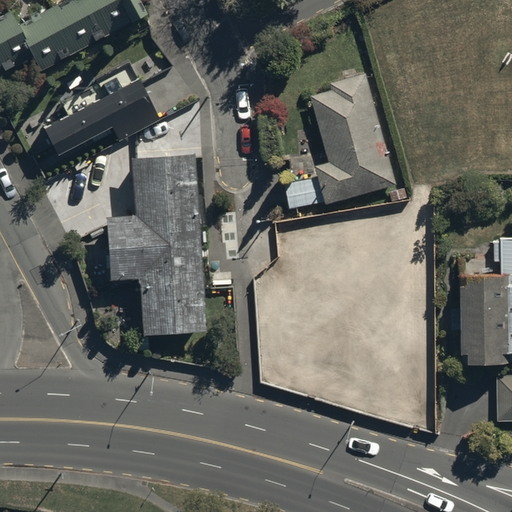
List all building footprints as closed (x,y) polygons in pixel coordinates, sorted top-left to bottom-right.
[(8,8),(0,12),(0,75),(33,57),(41,71),(128,21),(129,23),(145,13),(137,0),(63,0),(18,26),(8,8)] [(399,17),(400,21),(378,28),(400,113),(462,97),(438,7),(399,17)] [(67,114),(43,127),(57,154),(111,125),(119,141),(158,119),(127,61),(94,79),(102,96),(97,99),(91,86),(61,102),(67,114)] [(309,95),(327,161),(314,166),(316,177),(285,182),(288,208),(323,204),(397,181),(364,72),(328,83),(330,89),(309,95)] [(193,153),(129,156),(132,214),(104,216),(108,279),(138,278),(141,333),(203,329),(193,153)] [(407,174),(411,192),(444,187),(441,169),(407,174)] [(381,204),(389,245),(426,237),(418,196),(406,199),(404,188),(388,191),(391,202),(381,204)] [(458,273),(458,351),(465,351),(465,360),(511,360),(511,235),(499,236),(499,240),(492,240),(492,244),(489,244),(489,255),(492,255),(492,261),(498,261),(498,273),(458,273)] [(351,321),(310,323),(312,380),(317,380),(317,392),(343,390),(343,381),(400,378),(399,358),(423,357),(421,306),(407,306),(408,317),(391,318),(391,301),(350,303),(351,321)] [(511,374),(494,375),(494,414),(511,413),(511,374)]
